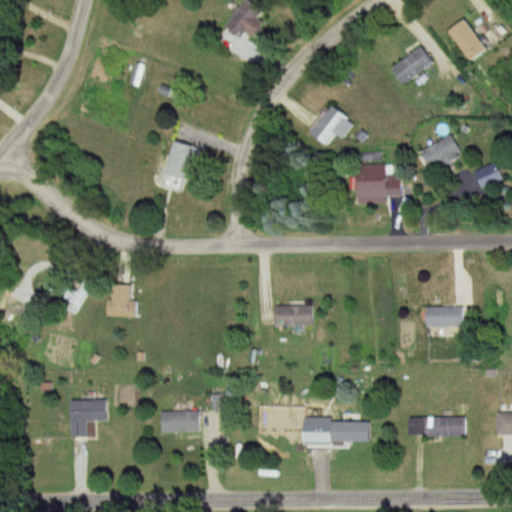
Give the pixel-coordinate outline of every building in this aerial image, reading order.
[(247,0),(230,27),(252,42),(265,24),(260,20),(266,11),(250,0),(247,0)] [(456,35),(471,24),(492,52),(476,63),(456,35)] [(400,73),(427,50),(440,65),(413,89),(400,73)] [(315,133),(329,145),(352,120),(338,107),(315,133)] [(466,156),(457,137),(426,152),(435,171),(466,156)] [(181,189),(183,180),(189,182),(199,149),(179,143),(166,184),(181,189)] [(487,189),(509,180),(501,163),(480,172),(487,189)] [(361,173),(361,197),(403,197),(403,173),(361,173)] [(97,285),(89,280),(80,292),(74,287),(66,299),(80,309),(97,285)] [(140,300),(111,300),(111,317),(140,317),(140,300)] [(316,325),(316,306),(278,306),(278,325),(316,325)] [(465,326),(465,307),(429,307),(429,326),(465,326)] [(110,420),(110,398),(75,398),(75,436),(91,436),(91,420),(110,420)] [(165,411),(165,431),(202,431),(202,411),(165,411)] [(511,412),(500,412),(500,434),(511,434),(511,412)] [(410,417),(410,436),(467,436),(467,417),(410,417)]
